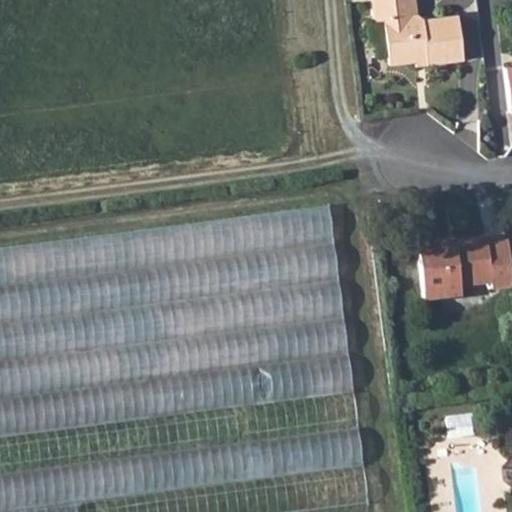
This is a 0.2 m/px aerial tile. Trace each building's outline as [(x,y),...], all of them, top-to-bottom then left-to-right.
[(458,58),(454,15),(421,18),(414,12),(413,0),(367,0),(370,21),(380,21),(384,63),(411,60),(411,52),(420,51),(421,62),(458,58)] [(511,64),(500,66),(506,110),(511,109),(511,64)] [(455,296),(454,287),(486,283),(487,289),(509,286),(507,269),(486,271),(482,244),(482,237),(453,241),(454,249),(441,250),(440,243),(412,246),(419,300),(435,298),(455,296)] [(486,271),(507,269),(504,242),(482,244),(486,271)] [(458,418),(434,421),(436,440),(460,437),(458,418)]
